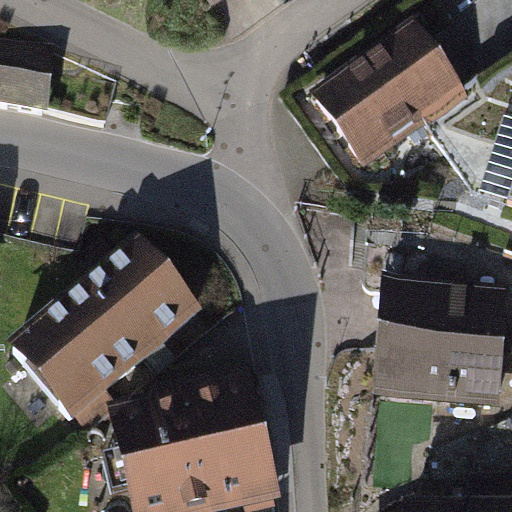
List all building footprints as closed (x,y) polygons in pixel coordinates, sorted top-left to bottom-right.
[(414,28),(312,99),(362,171),(464,99),(414,28)] [(51,54),(0,47),(0,107),(43,114),(51,54)] [(199,324),(137,248),(9,352),(70,428),(199,324)] [(510,297),(385,284),(373,402),(498,415),(510,297)] [(273,511),(245,387),(112,417),(133,511),(273,511)] [(467,511),(511,511),(511,484),(466,487),(467,511)]
